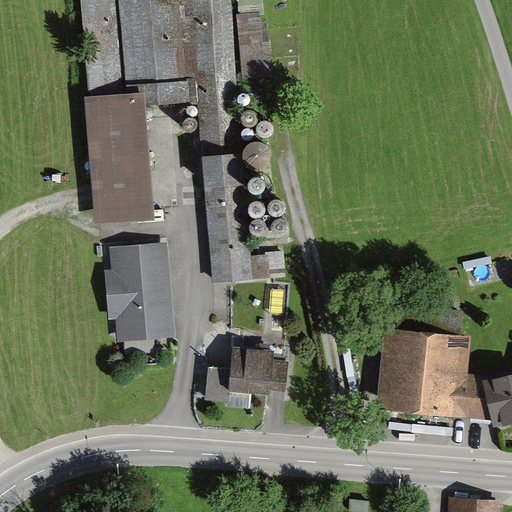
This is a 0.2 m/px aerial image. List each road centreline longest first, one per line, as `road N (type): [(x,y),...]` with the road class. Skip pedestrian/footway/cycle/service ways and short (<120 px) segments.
road 1 (tertiary): [(0,498),(94,454),(145,450),(511,477)]
road 2 (track): [(336,464),(339,391),(274,108)]
road 3 (track): [(180,452),(190,327),(178,128)]
